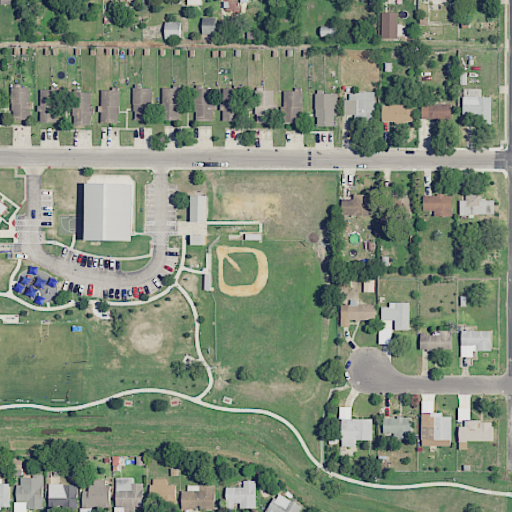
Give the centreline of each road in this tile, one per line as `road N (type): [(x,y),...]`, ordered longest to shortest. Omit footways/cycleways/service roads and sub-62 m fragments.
road 1 (residential): [(511,160),(0,156)]
road 2 (residential): [(511,385),(396,386),(365,372)]
